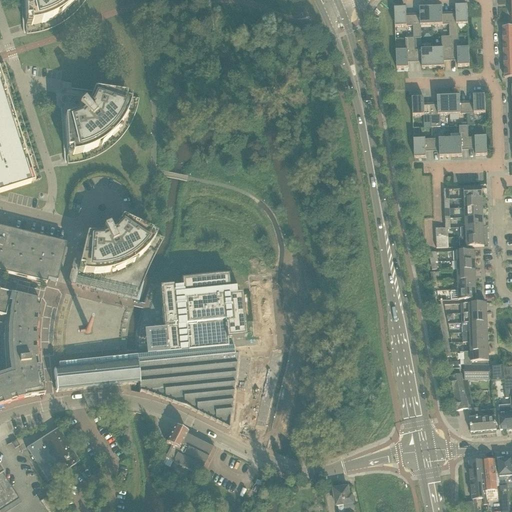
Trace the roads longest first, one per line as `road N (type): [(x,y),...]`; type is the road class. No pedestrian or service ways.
road 1 (secondary): [(426,450),(358,95)]
road 2 (residential): [(48,220),(50,178),(0,14)]
road 3 (unclassified): [(291,469),(124,402)]
road 4 (residential): [(51,405),(53,303),(43,292),(0,282)]
road 5 (unclassified): [(291,469),(343,469),(426,450)]
road 6 (residential): [(511,300),(500,291),(497,180)]
